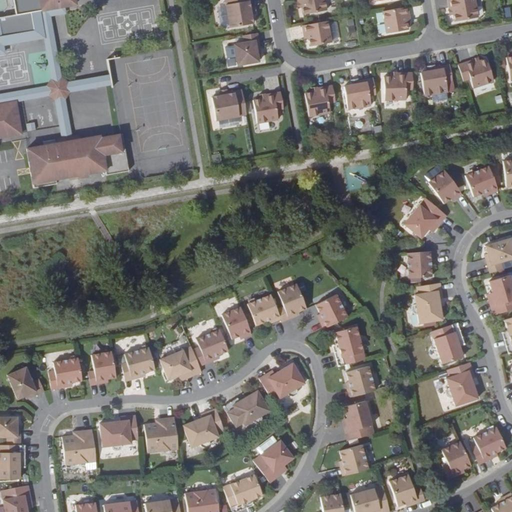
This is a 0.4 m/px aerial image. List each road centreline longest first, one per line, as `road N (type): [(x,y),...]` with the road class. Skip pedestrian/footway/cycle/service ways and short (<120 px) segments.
road 1 (residential): [(49,511),(41,426),(59,408),(213,392),(281,344),(303,348),(316,364),(322,411),(314,453),(272,511)]
road 2 (residential): [(511,422),(460,287),(460,256),(476,228),(511,214)]
road 3 (unclassified): [(434,45),(303,66),(284,51),(273,0)]
